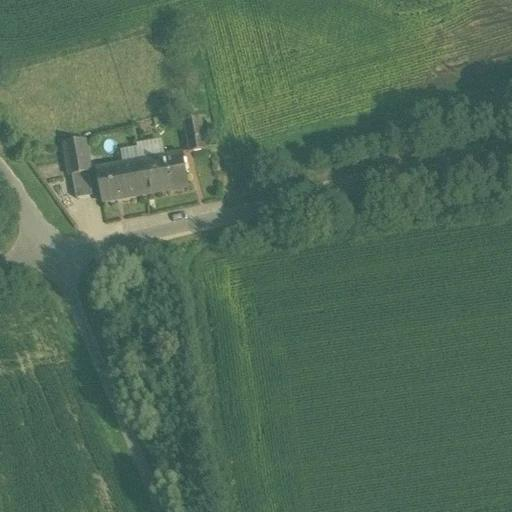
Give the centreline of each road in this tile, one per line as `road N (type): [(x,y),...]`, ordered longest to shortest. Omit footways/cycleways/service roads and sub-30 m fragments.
road 1 (unclassified): [(58,259),(511,146)]
road 2 (unclassified): [(167,511),(58,259)]
